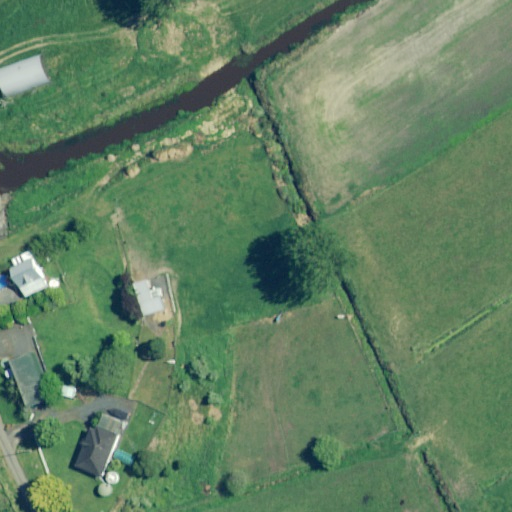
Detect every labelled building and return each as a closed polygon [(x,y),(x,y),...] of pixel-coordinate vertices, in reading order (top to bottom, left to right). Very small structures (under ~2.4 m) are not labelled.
[(54,77),(46,53),(0,69),(8,92),(54,77)] [(50,285),(36,256),(11,268),(25,297),(50,285)] [(0,288),(9,284),(3,272),(0,273),(0,288)] [(153,290),(150,280),(137,283),(145,316),(168,310),(162,288),(153,290)] [(52,399),(36,353),(13,361),(29,407),(52,399)] [(79,386),(57,385),(57,397),(79,397),(79,386)] [(121,435),(95,424),(77,465),(103,477),(121,435)] [(112,481),(101,485),(105,495),(115,492),(112,481)]
